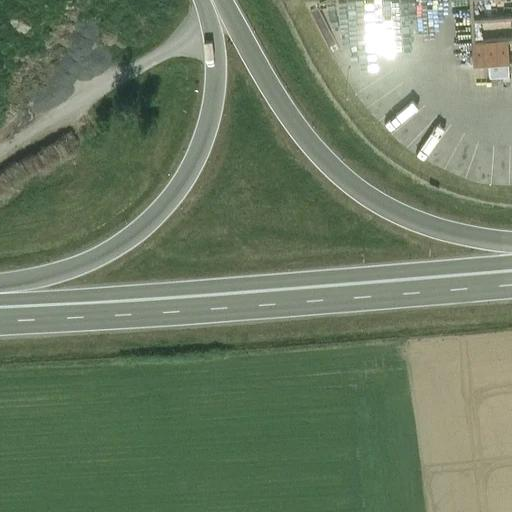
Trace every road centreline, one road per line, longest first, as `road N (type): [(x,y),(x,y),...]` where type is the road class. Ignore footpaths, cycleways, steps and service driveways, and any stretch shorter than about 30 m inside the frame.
road 1 (trunk): [(511,264),(0,301)]
road 2 (trunk): [(0,321),(511,285)]
road 3 (trunk): [(203,0),(215,76),(192,169),(127,242),(86,264),(0,283)]
road 4 (trunk): [(511,243),(405,218),(357,189),(280,102),(224,0)]
